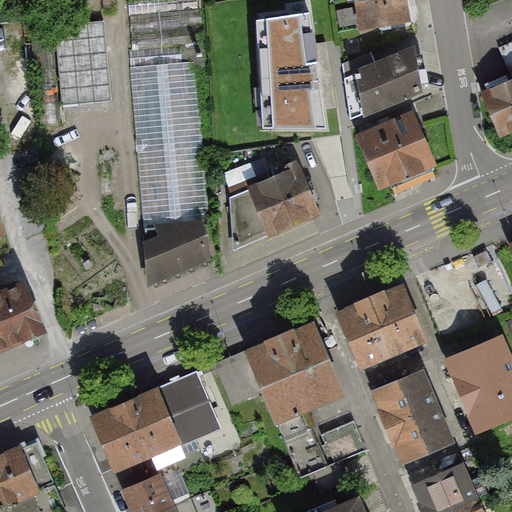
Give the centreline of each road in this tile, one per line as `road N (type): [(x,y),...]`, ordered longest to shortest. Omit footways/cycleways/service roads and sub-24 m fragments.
road 1 (secondary): [(50,383),(303,271)]
road 2 (residential): [(407,511),(303,271)]
road 3 (residential): [(445,0),(481,198)]
road 4 (secondary): [(303,271),(481,198)]
road 5 (residential): [(50,383),(104,511)]
